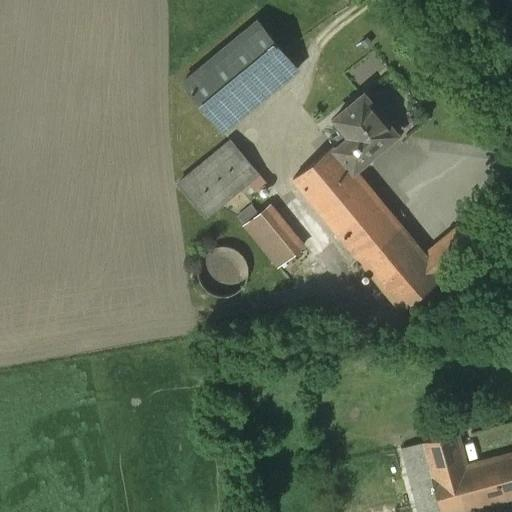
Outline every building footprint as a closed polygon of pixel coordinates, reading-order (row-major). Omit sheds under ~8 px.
[(258,20),(183,82),(223,131),(298,69),(281,48),(258,20)] [(350,137),(336,148),(355,170),(397,134),(364,94),(335,118),(350,137)] [(178,178),(170,185),(180,197),(199,219),(250,176),(223,144),(222,142),(178,178)] [(334,144),(293,178),(401,309),(499,228),(482,207),(425,254),(355,170),(336,148),(334,144)] [(272,204),(245,225),(277,267),(304,245),(272,204)] [(224,297),(234,291),(239,284),(241,275),(240,266),(236,258),(229,252),(221,249),(212,248),(204,251),(197,256),(191,266),(191,277),(195,288),(203,295),(213,299),(224,297)] [(458,433),(402,449),(419,511),(459,511),(511,497),(511,418),(481,427),(490,459),(467,465),(458,433)]
